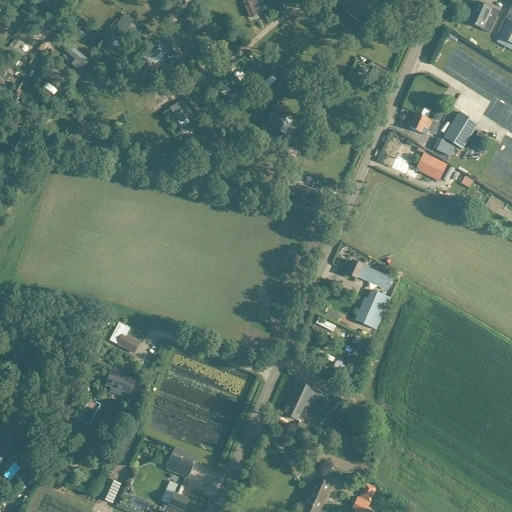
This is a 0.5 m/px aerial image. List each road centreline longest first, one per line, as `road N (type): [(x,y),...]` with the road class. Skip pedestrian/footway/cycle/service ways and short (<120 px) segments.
road 1 (unclassified): [(211,511),(441,0)]
road 2 (track): [(346,217),(63,153),(0,108)]
